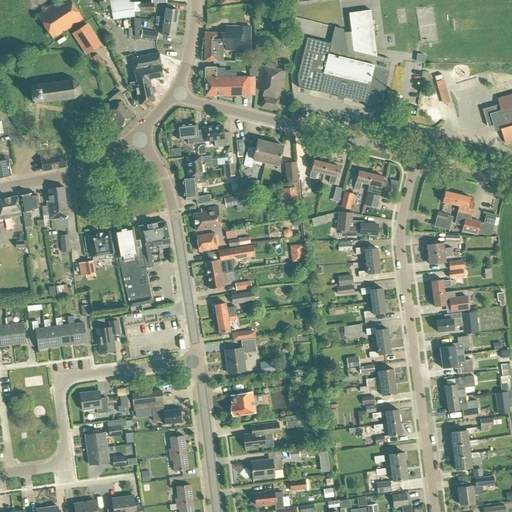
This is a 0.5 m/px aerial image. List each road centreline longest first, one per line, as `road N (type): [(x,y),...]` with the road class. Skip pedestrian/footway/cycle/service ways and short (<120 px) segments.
road 1 (residential): [(433,511),(400,233),(415,156)]
road 2 (residential): [(415,156),(174,93)]
road 3 (residential): [(197,358),(72,377),(58,391),(68,465)]
road 4 (tertiary): [(215,511),(197,358)]
road 5 (tertiary): [(197,358),(173,213)]
road 6 (residential): [(173,213),(95,224),(83,168)]
